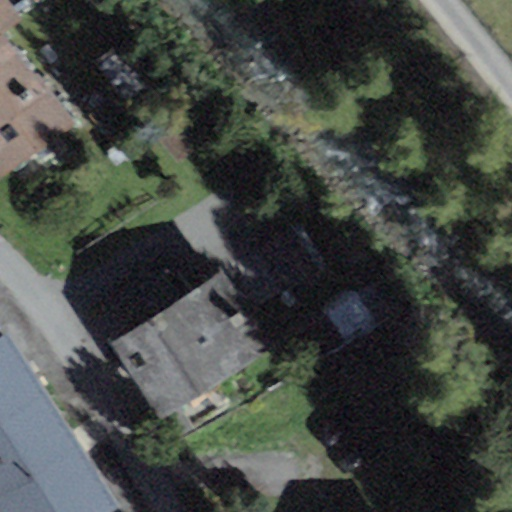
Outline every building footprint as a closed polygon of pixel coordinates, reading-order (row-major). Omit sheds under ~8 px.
[(0,0),(0,179),(1,181),(75,124),(4,32),(22,18),(7,0),(0,0)] [(291,226),(255,250),(285,295),(321,271),(291,226)] [(137,328),(112,344),(163,420),(274,346),(224,271),(182,299),(164,272),(119,301),(137,328)] [(0,336),(0,417),(45,389),(9,331),(0,336)] [(0,417),(0,498),(82,448),(45,389),(0,417)] [(0,498),(0,511),(109,511),(118,507),(82,448),(0,498)]
